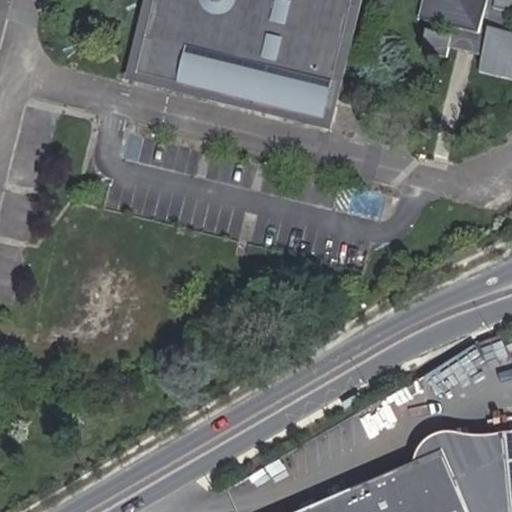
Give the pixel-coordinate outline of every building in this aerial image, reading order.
[(156,0),(139,74),(206,90),(208,80),(199,78),(198,82),(149,71),(165,0),(156,0)] [(276,101),(331,115),(359,0),(165,0),(149,71),(198,82),(199,78),(208,80),(206,90),(265,104),(268,94),(276,96),(276,101)] [(511,0),(431,0),(426,19),(455,26),(453,35),(428,29),(423,50),(447,56),(450,45),(485,54),(482,65),(511,73),(511,33),(510,33),(511,25),(511,0)] [(265,104),(330,120),(331,115),(276,101),(276,96),(268,94),(265,104)] [(511,511),(511,431),(495,434),(503,501),(491,502),(491,511),(511,511)] [(503,501),(495,434),(480,438),(453,434),(438,436),(429,444),(420,455),(420,466),(308,511),(491,511),(491,502),(503,501)]
